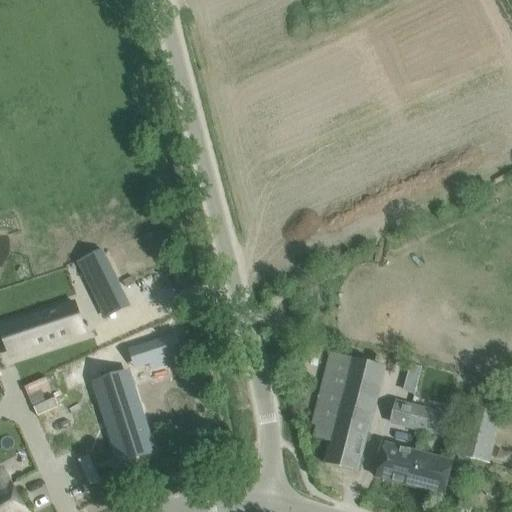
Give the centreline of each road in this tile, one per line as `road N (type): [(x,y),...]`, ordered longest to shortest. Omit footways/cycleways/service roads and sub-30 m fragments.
road 1 (unclassified): [(270,505),(262,396),(160,0)]
road 2 (unknown): [(211,198),(0,273)]
